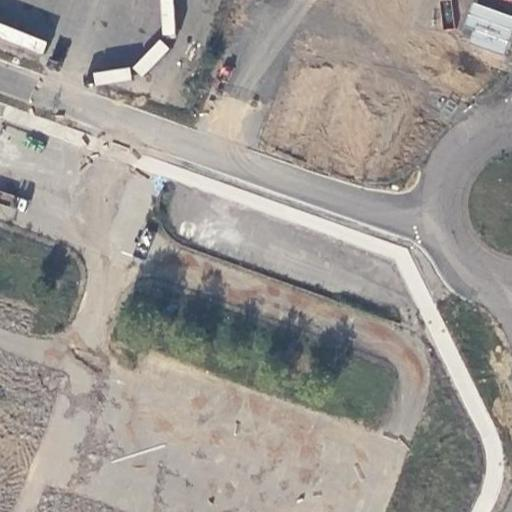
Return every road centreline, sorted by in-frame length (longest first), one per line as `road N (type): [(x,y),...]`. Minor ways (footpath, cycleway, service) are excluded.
road 1 (unclassified): [(0,77),(428,230)]
road 2 (unclassified): [(511,111),(474,121),(442,149),(426,188),(428,230)]
